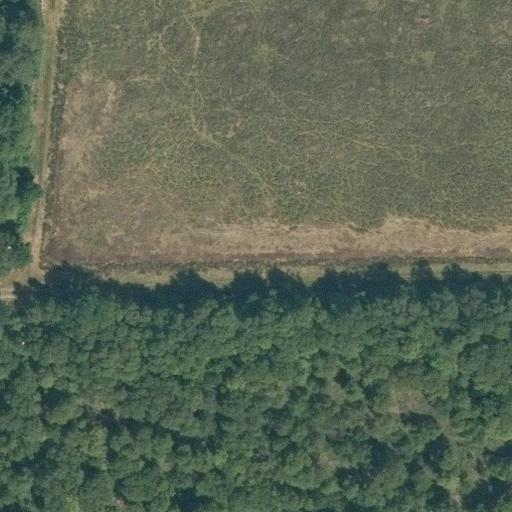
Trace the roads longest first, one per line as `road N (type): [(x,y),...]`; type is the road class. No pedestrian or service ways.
road 1 (track): [(0,293),(511,281)]
road 2 (track): [(19,293),(52,0)]
